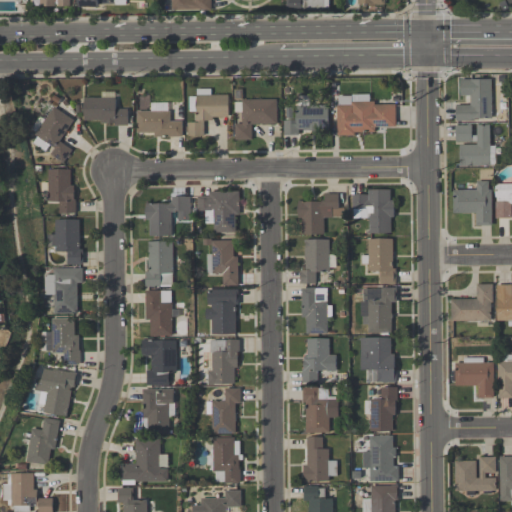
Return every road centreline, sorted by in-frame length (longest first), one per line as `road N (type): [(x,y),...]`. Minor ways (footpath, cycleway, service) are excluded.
road 1 (residential): [(426,0),(431,511)]
road 2 (residential): [(112,174),(114,376),(90,443),(89,511)]
road 3 (residential): [(273,170),(273,511)]
road 4 (primary): [(426,30),(103,35)]
road 5 (residential): [(112,174),(427,166)]
road 6 (primary): [(0,61),(292,58)]
road 7 (primary): [(292,58),(426,57)]
